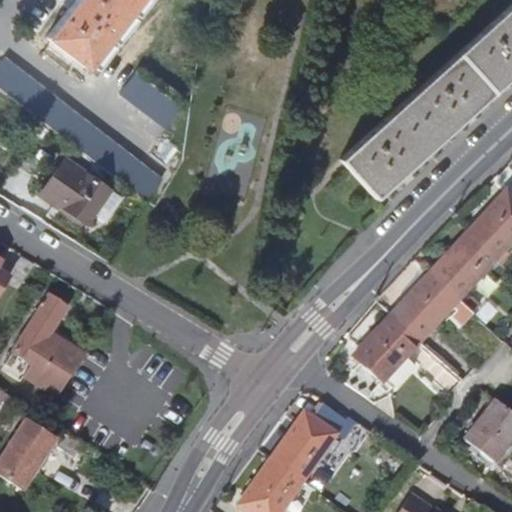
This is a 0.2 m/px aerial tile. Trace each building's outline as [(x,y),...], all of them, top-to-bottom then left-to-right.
[(137,0),(78,0),(64,18),(47,40),(51,43),(75,62),(85,69),(137,0)] [(511,5),(495,20),(394,111),(340,160),(343,164),(374,198),(375,197),(403,172),(466,116),(511,74),(511,5)] [(51,43),(43,53),(67,73),(72,66),(75,62),(51,43)] [(0,59),(0,84),(39,114),(142,193),(146,196),(163,175),(5,53),(0,59)] [(118,94),(164,129),(182,106),(135,71),(118,94)] [(88,217),(109,184),(64,154),(40,190),(58,202),(60,199),(88,217)] [(471,231),(499,258),(511,245),(511,193),(510,192),(471,231)] [(499,258),(471,231),(431,273),(460,300),(499,258)] [(393,313),(422,339),(451,308),(457,302),(460,300),(431,273),(393,313)] [(56,398),(69,377),(57,370),(70,348),(49,336),(65,308),(45,296),(11,352),(31,365),(23,378),(56,398)] [(457,302),(451,308),(455,312),(448,319),(459,329),(472,315),(457,302)] [(337,381),(363,400),(385,377),(394,386),(414,365),(405,356),(422,339),(393,313),(353,354),(359,359),(337,381)] [(69,377),(82,355),(70,348),(57,370),(69,377)] [(482,415),(511,437),(511,435),(511,416),(492,402),(482,415)] [(270,459),(302,483),(336,435),(304,413),(270,459)] [(511,437),(482,415),(461,443),(490,465),(511,437)] [(0,461),(0,475),(23,490),(54,442),(25,423),(0,461)] [(280,511),(302,483),(270,459),(236,505),(246,511),(280,511)] [(433,511),(411,497),(400,511),(433,511)]
